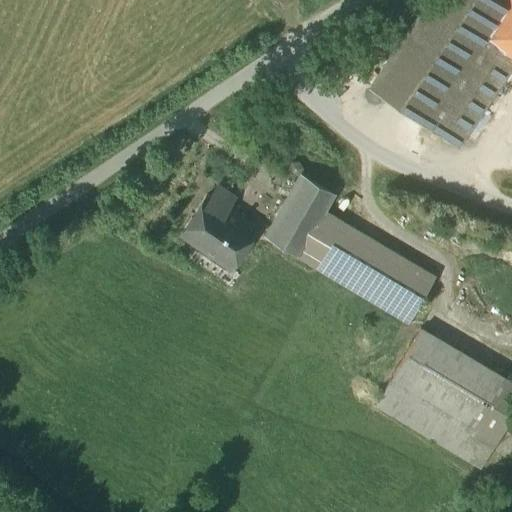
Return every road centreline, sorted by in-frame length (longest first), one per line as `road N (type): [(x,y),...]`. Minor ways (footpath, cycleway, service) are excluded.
road 1 (unclassified): [(277,61),(0,247)]
road 2 (unclassified): [(277,61),(369,145),(416,173),(511,209)]
